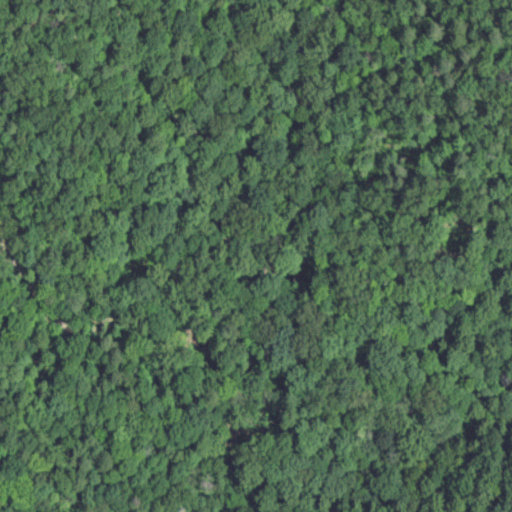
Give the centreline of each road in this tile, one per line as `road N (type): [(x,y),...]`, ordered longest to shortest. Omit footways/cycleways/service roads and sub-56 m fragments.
road 1 (track): [(169,0),(6,309),(1,353),(44,364),(212,288),(272,228),(337,228),(413,288),(511,283)]
road 2 (track): [(209,511),(218,478),(212,288)]
